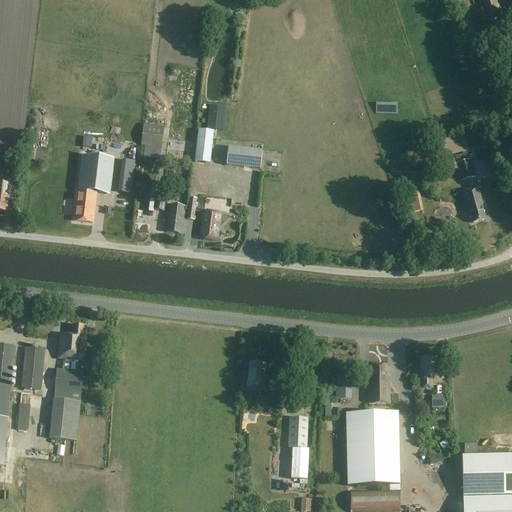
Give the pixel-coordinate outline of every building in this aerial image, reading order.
[(502,17),(497,0),(480,0),(481,3),(483,2),(489,21),(502,17)] [(508,0),(504,0),(502,1),(504,8),(510,6),(508,0)] [(209,112),(207,129),(223,131),(225,114),(209,112)] [(164,128),(144,126),(141,147),(161,149),(164,128)] [(214,133),(198,131),(195,162),(210,164),(214,133)] [(263,152),(229,148),(227,166),(261,170),(263,152)] [(114,159),(80,155),(74,222),(93,224),(96,193),(111,195),(114,159)] [(469,161),(467,155),(460,157),(461,163),(456,164),(461,182),(475,178),(470,160),(469,161)] [(19,167),(11,165),(9,177),(17,179),(19,167)] [(135,192),(137,183),(126,181),(124,190),(135,192)] [(10,184),(0,183),(0,210),(5,211),(5,208),(7,208),(8,197),(9,197),(10,184)] [(483,206),(478,189),(463,193),(467,210),(468,210),(472,224),(485,221),(481,206),(483,206)] [(167,195),(158,193),(154,211),(163,212),(167,195)] [(120,209),(131,211),(132,199),(122,198),(120,209)] [(197,200),(189,199),(187,220),(194,221),(197,200)] [(186,208),(171,205),(167,233),(182,235),(186,208)] [(221,214),(204,212),(200,240),(217,242),(221,214)] [(119,227),(131,229),(133,217),(122,214),(119,227)] [(88,328),(73,326),(72,336),(60,335),(57,360),(64,361),(63,371),(57,370),(55,391),(81,394),(83,373),(77,372),(78,362),(84,363),(88,328)] [(14,347),(0,345),(0,464),(3,465),(14,347)] [(44,351),(26,349),(22,389),(40,391),(44,351)] [(101,350),(93,350),(90,374),(98,375),(101,350)] [(438,377),(437,358),(419,359),(421,390),(432,390),(431,378),(438,377)] [(265,365),(250,363),(247,391),(264,393),(266,379),(264,379),(265,365)] [(386,366),(371,367),(371,383),(369,383),(369,405),(390,405),(389,384),(387,384),(386,366)] [(353,379),(336,378),(335,400),(352,401),(353,379)] [(443,409),(443,395),(431,396),(432,409),(443,409)] [(81,404),(53,401),(49,439),(77,442),(81,404)] [(21,406),(21,431),(31,431),(32,406),(21,406)] [(398,413),(348,414),(349,487),(400,486),(398,413)] [(308,420),(290,419),(289,449),(307,450),(308,420)] [(448,442),(442,445),(444,451),(451,448),(448,442)] [(462,457),(463,498),(511,496),(511,455),(476,456),(476,444),(464,445),(464,457),(462,457)] [(291,449),(290,480),(306,480),(308,450),(291,449)] [(399,511),(399,491),(349,492),(349,511),(399,511)] [(312,511),(313,500),(304,500),(303,511),(312,511)]
